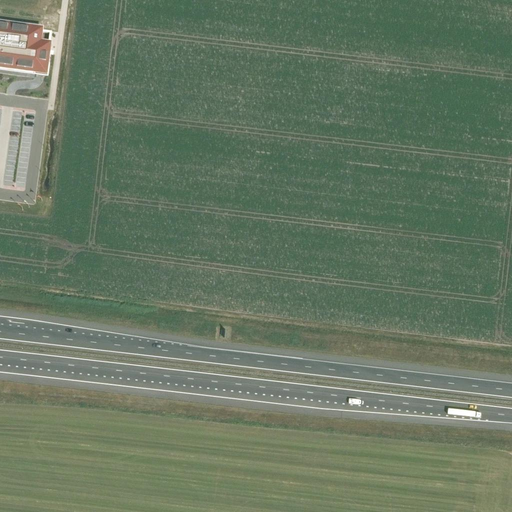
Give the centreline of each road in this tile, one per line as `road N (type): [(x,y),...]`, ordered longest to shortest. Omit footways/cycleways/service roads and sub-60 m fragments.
road 1 (motorway): [(0,356),(511,416)]
road 2 (motorway): [(511,390),(0,331)]
